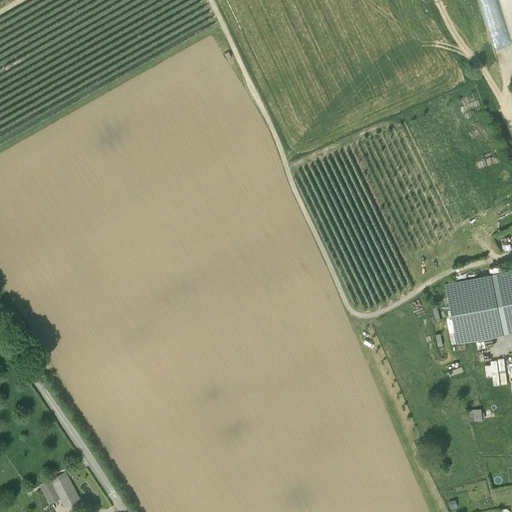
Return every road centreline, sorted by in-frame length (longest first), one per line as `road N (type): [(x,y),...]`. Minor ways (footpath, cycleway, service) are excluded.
road 1 (track): [(210,0),(357,315),(372,315),(449,271),(511,253)]
road 2 (unclassified): [(124,511),(0,326)]
road 3 (track): [(510,111),(435,0)]
